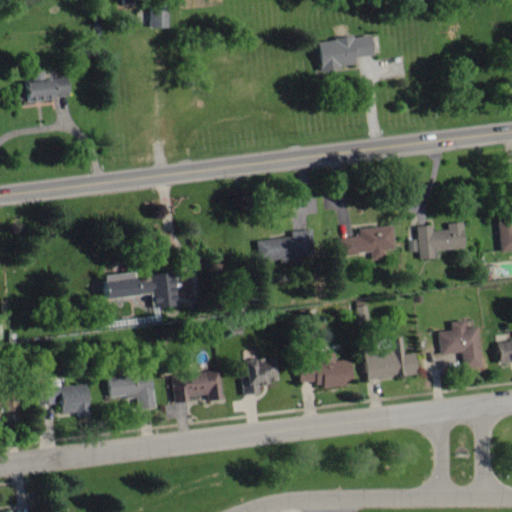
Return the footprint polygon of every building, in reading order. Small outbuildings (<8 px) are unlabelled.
[(147,28),(165,28),(165,6),(146,6),(147,28)] [(366,36),(313,39),(315,69),(351,67),(350,56),(367,55),(366,36)] [(65,95),(63,78),(13,82),(14,100),(65,95)] [(511,219),(497,220),(498,249),(511,248),(511,219)] [(461,248),(460,222),(444,222),(444,230),(430,230),(429,225),(414,225),(416,259),(433,258),(433,249),(461,248)] [(335,237),(336,253),(367,251),(368,259),(377,258),(377,250),(390,250),(389,226),(355,227),(355,236),(335,237)] [(254,240),(256,263),(296,260),(296,254),(309,253),(307,229),(286,231),(287,237),(254,240)] [(99,299),(147,293),(149,307),(170,305),(166,273),(128,278),(127,271),(96,275),(99,299)] [(476,366),(474,327),(461,328),(460,320),(446,321),(446,330),(434,331),(436,355),(458,354),(458,367),(476,366)] [(492,342),(493,362),(511,361),(511,326),(509,326),(510,341),(492,342)] [(362,379),(412,375),(410,353),(400,354),(398,337),(372,339),(373,350),(360,351),(362,379)] [(346,359),(331,361),(331,353),(314,354),(314,362),(293,363),(295,386),(347,382),(346,359)] [(274,380),(270,356),(236,361),(241,395),(255,393),(253,383),(274,380)] [(219,398),(215,369),(167,374),(170,402),(186,400),(185,396),(203,394),(204,400),(219,398)] [(102,375),(103,396),(130,395),(131,408),(148,407),(147,373),(102,375)] [(31,404),(54,403),(55,415),(85,413),(83,384),(30,386),(31,404)] [(0,409),(13,409),(12,394),(0,394),(0,409)]
